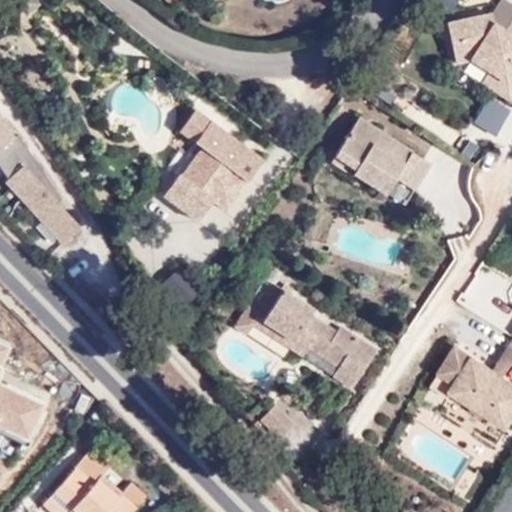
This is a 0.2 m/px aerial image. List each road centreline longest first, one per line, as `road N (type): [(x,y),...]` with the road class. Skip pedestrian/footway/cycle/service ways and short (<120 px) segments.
road 1 (residential): [(362,511),(338,463),(497,216),(503,184)]
road 2 (secondary): [(248,511),(0,252)]
road 3 (residential): [(123,0),(171,37),(255,63),(302,63),(333,52),(383,0)]
